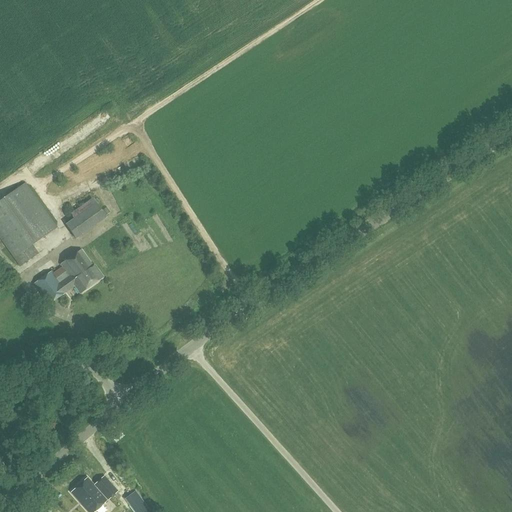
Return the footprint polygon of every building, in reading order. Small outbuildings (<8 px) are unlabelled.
[(141,158),(135,161),(140,171),(146,168),(141,158)] [(0,201),(0,237),(20,266),(38,254),(32,245),(56,228),(25,184),(0,201)] [(66,225),(76,240),(107,219),(93,199),(71,214),(74,219),(66,225)] [(135,239),(145,234),(138,220),(128,225),(135,239)] [(33,284),(48,305),(75,287),(80,294),(103,278),(94,266),(93,267),(81,250),(61,265),(66,272),(59,277),(62,281),(60,283),(51,271),(33,284)] [(66,511),(79,511),(77,509),(81,505),(87,511),(94,511),(107,500),(107,501),(118,492),(104,476),(94,485),(88,478),(65,498),(72,506),(66,511)]
